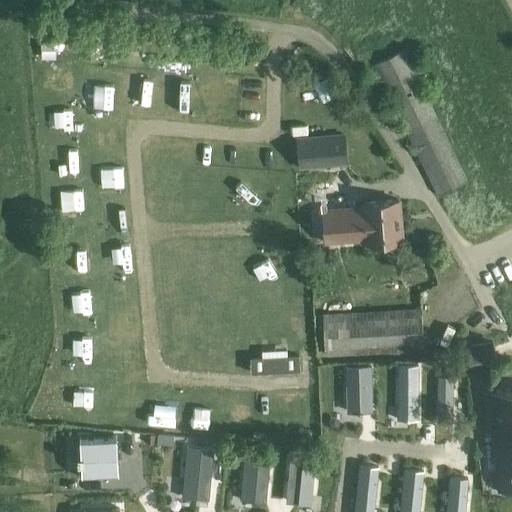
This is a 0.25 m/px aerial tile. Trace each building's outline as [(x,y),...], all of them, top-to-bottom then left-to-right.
[(50,59),(53,49),(36,44),(33,54),(50,59)] [(456,186),(466,181),(404,49),(393,55),(375,64),(438,194),(456,186)] [(344,135),(298,139),(300,167),(347,163),(344,135)] [(367,243),(382,241),(402,240),(399,200),(379,201),(363,202),(364,207),(322,210),(325,242),(366,239),(367,243)] [(220,295),(208,250),(183,257),(197,305),(186,308),(193,332),(208,328),(204,314),(235,306),(231,292),(220,295)] [(261,300),(308,288),(304,272),(257,284),(261,300)] [(334,314),(323,315),(325,355),(423,349),(421,309),(334,314)] [(468,350),(460,352),(462,361),(470,360),(471,366),(496,362),(493,342),(468,346),(468,350)] [(299,355),(250,357),(251,372),(300,370),(299,355)] [(372,365),(346,366),(348,412),(373,411),(372,365)] [(397,407),(397,419),(418,419),(418,365),(400,365),(400,407),(397,407)] [(438,377),(437,418),(452,418),(453,377),(438,377)] [(511,388),(489,391),(501,502),(511,500),(511,388)] [(218,423),(227,423),(229,402),(220,401),(218,423)] [(159,434),(158,439),(158,443),(173,445),(173,441),(174,435),(159,433),(159,434)] [(82,455),(78,455),(78,463),(83,463),(83,476),(117,475),(116,435),(82,436),(82,455)] [(187,446),(182,497),(209,499),(214,448),(187,446)] [(246,452),(241,499),(266,501),(270,454),(246,452)] [(291,455),(287,501),(312,503),(316,458),(291,455)] [(360,464),(354,511),(375,511),(376,508),(374,508),(379,466),(360,464)] [(405,469),(400,511),(419,511),(424,471),(405,469)] [(450,477),(447,511),(465,511),(468,478),(450,477)]
